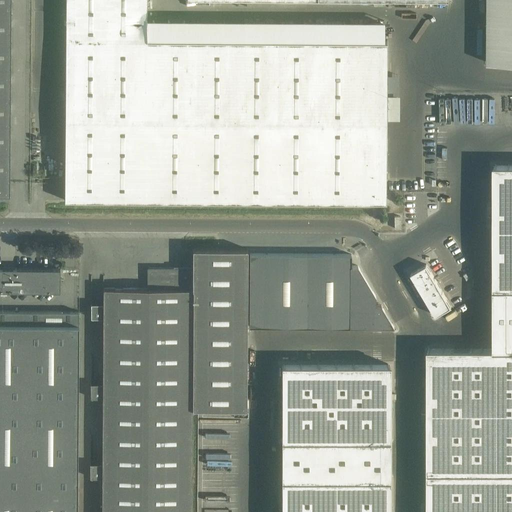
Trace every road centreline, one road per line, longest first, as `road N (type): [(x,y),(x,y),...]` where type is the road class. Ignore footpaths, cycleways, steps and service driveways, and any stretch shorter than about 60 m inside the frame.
road 1 (unclassified): [(370,237),(345,227),(0,225)]
road 2 (unknown): [(261,511),(268,373),(289,350)]
road 3 (unknown): [(416,347),(289,350)]
